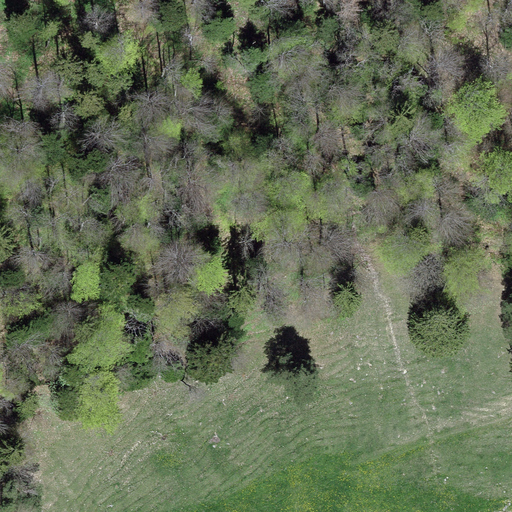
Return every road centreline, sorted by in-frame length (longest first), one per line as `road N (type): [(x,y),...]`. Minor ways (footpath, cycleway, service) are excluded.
road 1 (track): [(511,225),(418,204),(346,208),(162,252),(13,320)]
road 2 (track): [(511,411),(359,471)]
